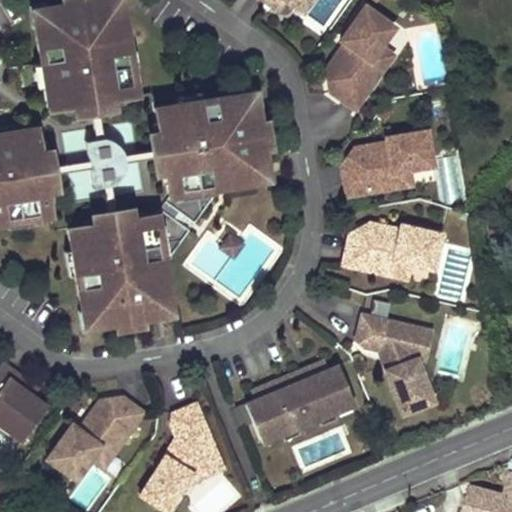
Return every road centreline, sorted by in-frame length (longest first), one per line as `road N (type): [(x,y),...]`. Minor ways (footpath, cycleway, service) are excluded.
road 1 (residential): [(194,0),(266,51),(290,90),(310,212),(294,280),(276,307),(229,337),(93,365),(70,362),(0,317)]
road 2 (secondary): [(511,427),(314,511)]
